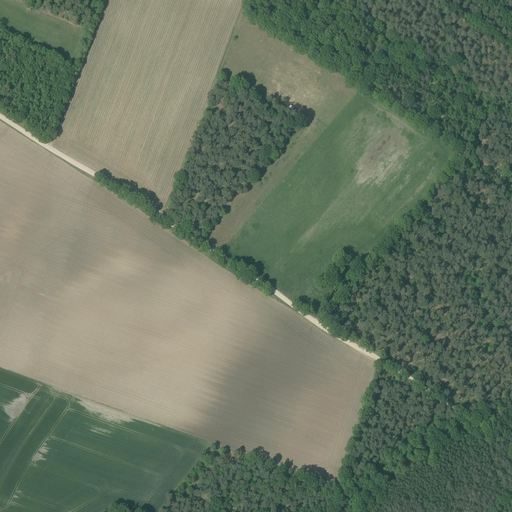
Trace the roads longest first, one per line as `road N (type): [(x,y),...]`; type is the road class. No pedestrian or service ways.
road 1 (track): [(480,424),(164,216)]
road 2 (track): [(164,216),(247,0)]
road 3 (track): [(480,424),(336,511)]
road 4 (track): [(102,0),(48,147)]
road 5 (track): [(164,216),(48,147)]
